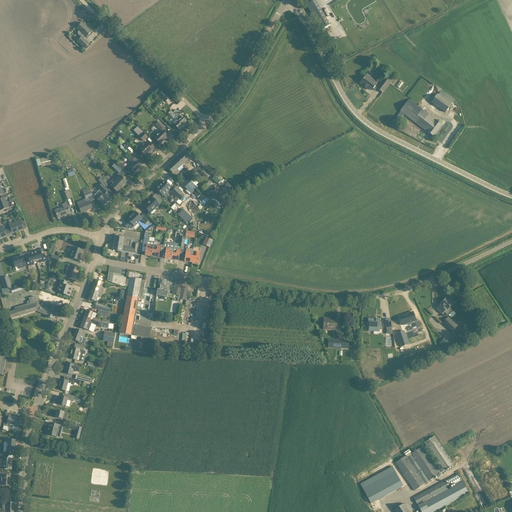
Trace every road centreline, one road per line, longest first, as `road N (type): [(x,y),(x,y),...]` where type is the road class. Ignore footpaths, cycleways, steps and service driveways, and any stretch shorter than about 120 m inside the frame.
road 1 (unclassified): [(211,279),(360,299),(425,282),(511,241)]
road 2 (unclassified): [(511,196),(368,124),(347,102),(290,0)]
road 3 (tertiary): [(34,412),(93,259)]
road 4 (tertiary): [(101,237),(127,197),(206,122)]
road 5 (tertiary): [(206,122),(288,0)]
road 6 (unclassified): [(180,97),(80,0)]
